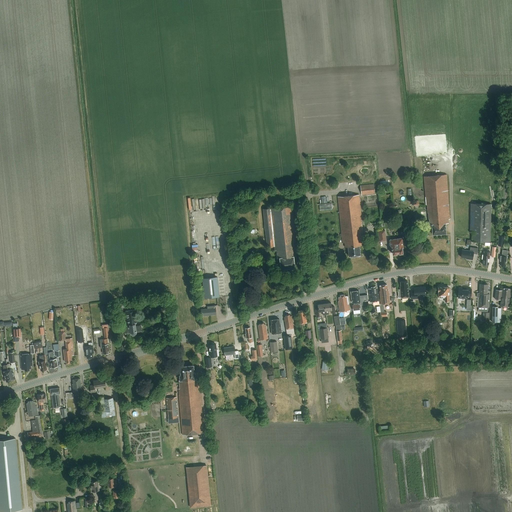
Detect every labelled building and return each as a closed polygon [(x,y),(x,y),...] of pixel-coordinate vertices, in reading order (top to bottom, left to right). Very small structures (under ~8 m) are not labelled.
[(449,220),(450,220),(447,175),(424,177),(427,208),(428,208),(428,213),(429,213),(429,217),(430,217),(431,225),(432,225),(433,235),(447,234),(446,224),(449,224),(449,220)] [(362,195),(375,194),(374,184),(361,186),(362,195)] [(363,233),(364,233),(360,195),(338,197),(343,244),(345,244),(346,247),(349,247),(350,257),(361,256),(360,247),(363,246),(362,238),(363,238),(363,233)] [(491,242),(491,204),(471,204),(470,233),(472,233),(472,242),(491,242)] [(297,256),(298,251),(293,206),(264,209),(268,248),(275,247),(275,251),(278,251),(278,259),(281,259),(282,269),(295,267),(294,257),(297,256)] [(380,242),(387,241),(385,230),(379,231),(380,242)] [(403,248),(404,248),(403,239),(390,240),(391,247),(392,247),(393,255),(404,254),(403,248)] [(478,249),(477,249),(470,248),(470,251),(462,250),(461,257),(469,259),(468,259),(473,260),(474,254),(477,255),(478,249)] [(489,265),(490,252),(485,252),(484,255),(482,255),(482,260),(483,260),(483,265),(489,265)] [(218,276),(203,278),(204,286),(205,296),(205,298),(220,296),(218,276)] [(408,281),(401,282),(401,285),(400,286),(401,289),(399,289),(399,297),(409,296),(408,281)] [(485,283),(484,284),(480,284),(479,293),(477,293),(477,297),(478,297),(478,307),(489,307),(490,294),(488,293),(488,292),(488,291),(488,290),(488,284),(487,284),(486,284),(485,283)] [(380,290),(381,303),(380,304),(380,305),(380,310),(384,310),(383,303),(390,302),(389,290),(388,290),(387,284),(380,285),(381,290),(380,290)] [(371,302),(379,301),(377,287),(376,288),(376,286),(371,287),(372,288),(369,289),(371,302)] [(449,301),(449,287),(445,287),(445,286),(439,286),(439,288),(439,290),(439,297),(445,297),(445,301),(449,301)] [(417,295),(427,295),(426,287),(414,287),(415,291),(411,292),(411,298),(418,298),(417,295)] [(471,296),(472,289),(466,288),(466,289),(462,289),(463,287),(459,287),(458,297),(468,297),(468,296),(471,296)] [(510,307),(511,294),(510,294),(511,289),(503,288),(503,290),(496,290),(495,299),(502,299),(501,306),(510,307)] [(360,304),(360,301),(359,291),(351,292),(353,302),(354,302),(354,305),(360,304)] [(348,304),(349,304),(348,296),(345,296),(345,294),(340,295),(341,297),(339,297),(339,301),(338,301),(340,311),(349,310),(348,304)] [(325,303),(326,314),(329,314),(328,310),(332,310),(332,314),(335,313),(334,306),(332,306),(331,302),(325,303)] [(323,315),(326,314),(325,303),(318,304),(319,308),(316,309),(317,316),(319,315),(319,311),(322,311),(323,315)] [(402,303),(395,304),(396,311),(403,310),(402,303)] [(216,315),(215,308),(215,306),(216,306),(216,305),(207,306),(207,307),(208,309),(201,309),(202,316),(208,315),(208,316),(209,316),(209,315),(216,315)] [(493,306),(492,322),(497,322),(501,322),(501,313),(501,308),(498,308),(498,307),(493,306)] [(300,323),(307,322),(306,315),(305,315),(305,309),(299,310),(300,316),(299,316),(300,323)] [(138,332),(143,331),(142,323),(138,324),(137,310),(126,311),(128,325),(125,325),(126,333),(131,332),(133,335),(136,334),(138,332)] [(287,329),(294,327),(292,315),(290,315),(290,314),(286,315),(286,316),(285,317),(287,329)] [(272,334),(282,333),(281,324),(280,324),(279,319),(271,320),(272,325),(271,325),(272,334)] [(405,320),(397,321),(399,337),(406,336),(405,320)] [(268,339),(267,333),(266,324),(265,324),(264,323),(260,323),(260,324),(258,325),(261,340),(268,339)] [(293,348),(291,334),(284,335),(286,349),(293,348)] [(70,341),(65,342),(66,349),(64,350),(66,362),(67,362),(67,364),(72,363),(72,362),(73,362),(73,356),(75,355),(72,338),(70,339),(70,341)] [(102,342),(100,342),(101,348),(103,348),(103,354),(110,353),(109,343),(108,343),(107,338),(102,339),(102,342)] [(41,340),(34,342),(35,349),(43,347),(41,340)] [(278,351),(277,341),(270,342),(271,352),(278,351)] [(93,354),(94,353),(93,343),(89,343),(89,346),(85,347),(86,354),(87,354),(88,359),(93,358),(93,354)] [(216,344),(210,344),(211,357),(218,356),(218,355),(220,355),(219,350),(218,349),(217,349),(216,344)] [(228,347),(224,348),(225,355),(225,357),(235,356),(235,359),(240,358),(239,350),(235,351),(235,346),(234,345),(229,345),(228,345),(228,347)] [(52,368),(58,367),(57,363),(58,363),(57,359),(55,360),(54,352),(49,353),(52,368)] [(31,366),(33,366),(32,354),(21,355),(22,370),(25,370),(25,371),(30,371),(30,369),(32,369),(31,366)] [(13,369),(12,370),(10,363),(3,365),(5,371),(4,372),(7,383),(16,380),(13,369)] [(180,388),(178,389),(182,435),(204,433),(200,382),(199,382),(196,379),(196,373),(194,374),(194,365),(180,366),(181,375),(180,375),(180,380),(179,380),(180,388)] [(73,392),(82,391),(82,384),(81,384),(80,378),(73,379),(73,384),(72,384),(73,392)] [(95,388),(106,387),(105,379),(93,381),(94,385),(90,386),(91,393),(96,392),(95,388)] [(59,393),(60,393),(60,388),(50,389),(51,394),(53,408),(61,407),(59,393)] [(46,393),(38,395),(40,411),(44,411),(43,401),(47,400),(46,393)] [(101,412),(106,412),(115,410),(113,398),(104,399),(104,397),(99,398),(101,412)] [(176,406),(178,405),(177,397),(166,398),(168,419),(179,417),(178,409),(177,409),(176,406)] [(29,416),(38,414),(37,406),(36,406),(35,402),(33,402),(33,400),(28,401),(29,403),(27,403),(29,416)] [(31,421),(33,432),(27,432),(28,437),(44,434),(41,416),(35,416),(36,420),(31,421)] [(0,440),(0,509),(0,511),(23,510),(15,439),(0,440)] [(207,465),(186,467),(190,508),(211,506),(207,465)] [(114,478),(108,478),(109,487),(117,486),(116,479),(114,480),(114,478)] [(91,481),(91,483),(90,484),(90,485),(91,486),(92,491),(99,491),(98,481),(91,481)] [(68,511),(76,511),(75,501),(69,501),(69,503),(68,503),(68,511)]
